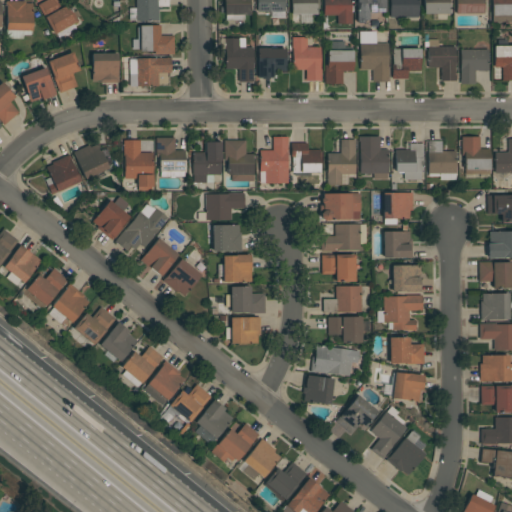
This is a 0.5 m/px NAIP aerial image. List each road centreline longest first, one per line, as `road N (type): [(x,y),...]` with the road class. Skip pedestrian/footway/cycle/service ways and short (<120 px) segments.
road 1 (residential): [(0,173),(53,130),(109,114),(511,113)]
road 2 (residential): [(0,190),(404,511)]
road 3 (residential): [(451,224),(454,450),(431,511)]
road 4 (motorway): [(198,511),(0,352)]
road 5 (residential): [(282,225),(293,250),(291,344),(263,400)]
road 6 (motorway): [(0,408),(128,511)]
